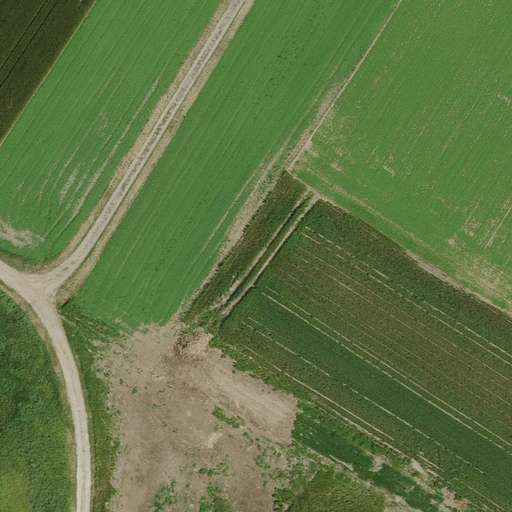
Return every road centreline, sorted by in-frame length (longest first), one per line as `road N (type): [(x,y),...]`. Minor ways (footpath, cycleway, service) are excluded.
road 1 (track): [(35,297),(82,252),(239,0)]
road 2 (track): [(85,511),(79,405),(63,349),(35,297),(0,270)]
